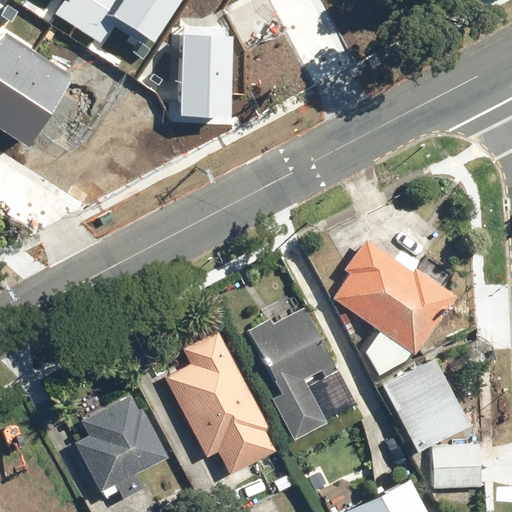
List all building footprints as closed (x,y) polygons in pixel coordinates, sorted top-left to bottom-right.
[(66,0),(58,15),(97,40),(111,17),(149,41),(174,0),(66,0)] [(0,28),(0,133),(21,148),(70,75),(0,28)] [(327,296),(408,353),(450,294),(413,268),(417,262),(399,249),(392,259),(360,237),(338,268),(344,272),(327,296)] [(318,376),(331,369),(292,293),(256,312),(260,320),(243,329),(275,391),(315,370),(318,376)] [(224,473),(270,449),(260,430),(264,427),(213,330),(179,348),(186,362),(159,376),(200,455),(211,449),(224,473)] [(468,422),(430,352),(378,380),(416,450),(468,422)] [(301,461),(377,420),(354,378),(278,419),(301,461)] [(138,487),(131,472),(163,456),(137,405),(133,407),(125,393),(77,418),(84,432),(69,440),(96,491),(111,484),(118,497),(138,487)] [(73,511),(47,454),(40,457),(33,441),(3,455),(11,473),(0,478),(15,511),(73,511)] [(431,488),(480,486),(478,442),(429,444),(431,488)] [(426,511),(406,474),(333,511),(426,511)]
